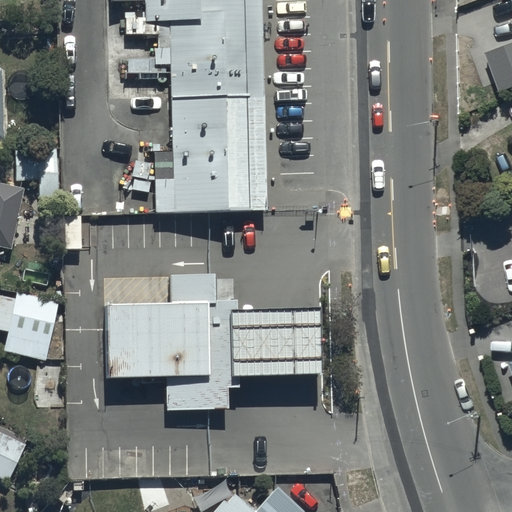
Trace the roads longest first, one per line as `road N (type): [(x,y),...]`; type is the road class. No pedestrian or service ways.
road 1 (tertiary): [(388,0),(395,248),(421,412),(447,511)]
road 2 (unknown): [(86,0),(93,214)]
